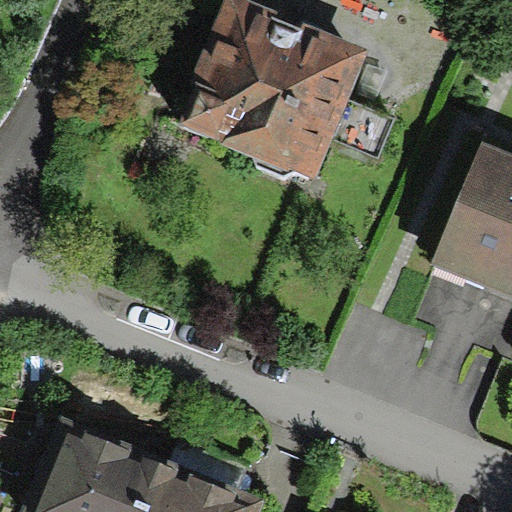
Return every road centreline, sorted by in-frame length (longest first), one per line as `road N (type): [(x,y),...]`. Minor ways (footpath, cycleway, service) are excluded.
road 1 (residential): [(0,270),(511,477)]
road 2 (residential): [(86,0),(0,191)]
